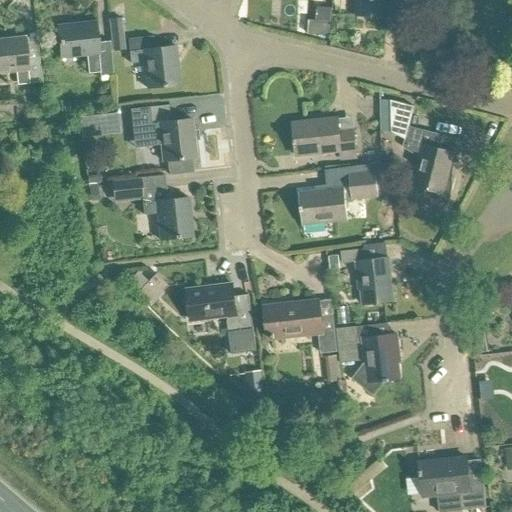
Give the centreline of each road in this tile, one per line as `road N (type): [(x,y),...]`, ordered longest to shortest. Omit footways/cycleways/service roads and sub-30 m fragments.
road 1 (residential): [(511,104),(243,41)]
road 2 (residential): [(312,276),(261,252),(252,238),(237,67),(243,41)]
road 3 (residential): [(460,413),(448,273),(507,198)]
